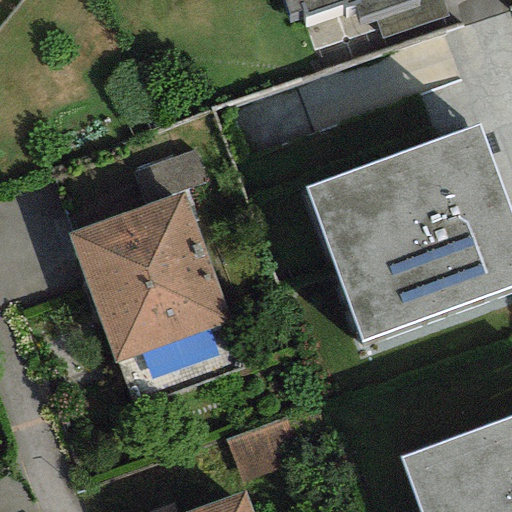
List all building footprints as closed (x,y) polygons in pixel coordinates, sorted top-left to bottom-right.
[(285,0),(290,13),(300,10),(302,18),(341,5),(342,10),(355,6),(359,19),(415,0),(285,0)] [(511,214),(478,121),(303,184),(328,254),(360,342),(511,287),(511,286),(511,214)] [(229,321),(182,193),(66,235),(114,364),(229,321)] [(511,511),(511,415),(397,458),(416,511),(511,511)] [(240,483),(298,461),(281,419),(224,441),(240,483)] [(250,511),(242,491),(184,511),(250,511)]
